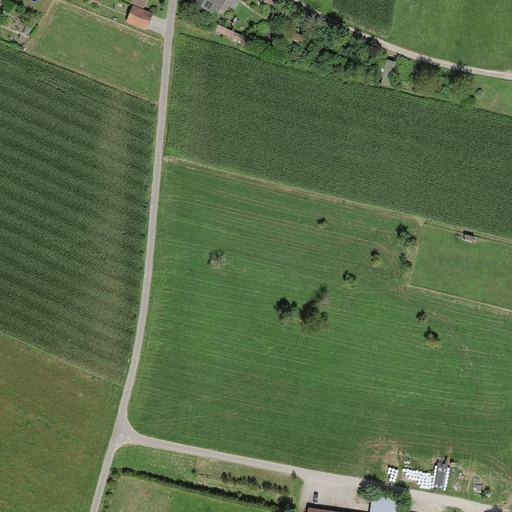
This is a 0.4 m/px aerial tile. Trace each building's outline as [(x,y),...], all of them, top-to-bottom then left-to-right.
[(192,0),(219,14),(227,0),(192,0)] [(152,14),(135,7),(129,22),(146,29),(152,14)] [(292,15),(275,8),(269,21),(286,28),(292,15)] [(241,36),(220,26),(217,33),(238,43),(241,36)] [(385,87),(394,87),(396,63),(387,63),(385,87)] [(396,511),(397,511),(399,495),(371,491),(367,511),(396,511)]
